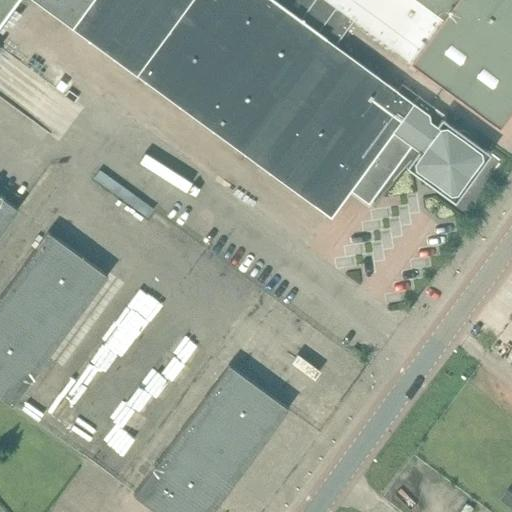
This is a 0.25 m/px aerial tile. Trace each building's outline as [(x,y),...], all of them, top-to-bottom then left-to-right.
[(0,0),(0,22),(16,0),(0,0)] [(34,0),(314,205),(330,217),(350,189),(367,201),(409,144),(420,152),(425,185),(430,189),(472,182),(477,177),(470,135),(464,131),(446,134),(444,115),(401,84),(396,90),(334,45),(354,20),(327,0),(34,0)] [(327,0),(354,20),(409,60),(452,0),(327,0)] [(511,0),(452,0),(409,60),(422,70),(497,125),(511,104),(511,0)] [(0,231),(17,208),(0,196),(0,231)] [(48,231),(0,296),(0,397),(11,406),(107,275),(48,231)] [(229,365),(133,495),(156,511),(211,511),(288,408),(229,365)] [(511,493),(507,491),(500,500),(511,508),(511,493)]
